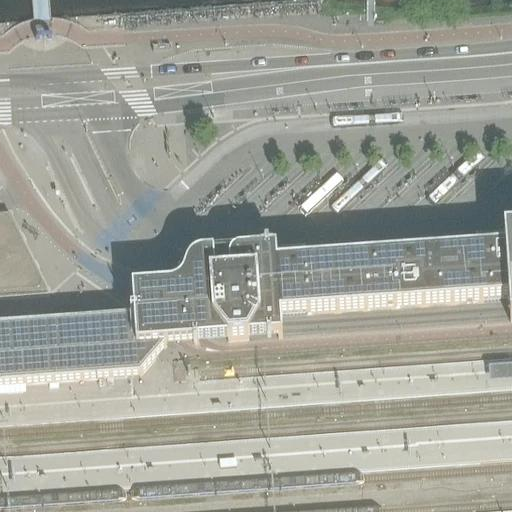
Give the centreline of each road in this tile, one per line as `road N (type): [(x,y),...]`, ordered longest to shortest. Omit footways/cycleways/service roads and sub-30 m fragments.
road 1 (secondary): [(511,46),(0,81)]
road 2 (secondary): [(0,104),(511,70)]
